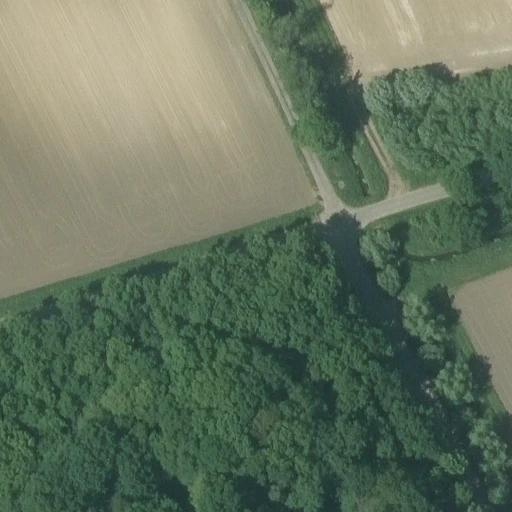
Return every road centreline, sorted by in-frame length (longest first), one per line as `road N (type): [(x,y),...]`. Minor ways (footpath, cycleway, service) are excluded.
road 1 (unclassified): [(335,228),(0,333)]
road 2 (unclassified): [(335,228),(488,511)]
road 3 (track): [(335,228),(233,0)]
road 4 (unclassified): [(511,170),(335,228)]
